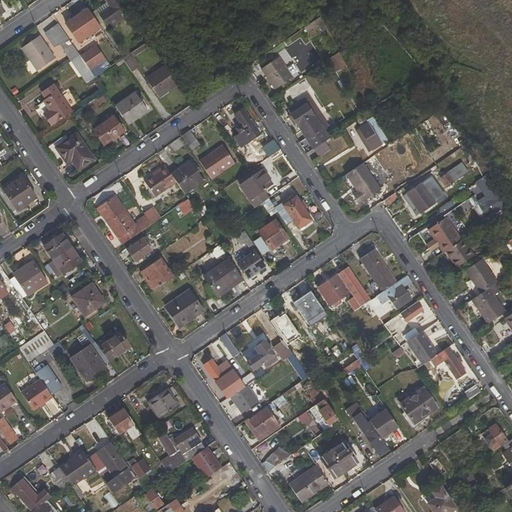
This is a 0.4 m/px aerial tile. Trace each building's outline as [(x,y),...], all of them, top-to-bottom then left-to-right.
[(107,25),(109,28),(130,14),(120,0),(105,0),(111,8),(100,15),(107,25)] [(101,29),(91,15),(87,8),(65,24),(79,44),(101,29)] [(101,29),(107,25),(100,15),(96,11),(91,15),(101,29)] [(318,24),(323,31),(326,29),(320,19),(305,28),(307,32),(318,24)] [(51,30),(60,45),(71,61),(80,56),(58,24),(51,30)] [(44,34),(54,49),(60,45),(51,30),(44,34)] [(40,37),(22,49),(38,72),(55,60),(40,37)] [(131,54),(135,59),(153,46),(149,41),(131,54)] [(80,56),(89,69),(103,60),(94,47),(80,56)] [(285,49),(277,55),(279,58),(292,77),(300,71),(285,49)] [(328,60),(335,73),(346,66),(339,52),(328,60)] [(140,67),(135,59),(131,54),(123,60),(131,73),(140,67)] [(80,56),(71,61),(81,76),(90,70),(89,69),(80,56)] [(293,78),(292,77),(279,58),(261,70),(275,90),(293,78)] [(109,69),(103,60),(89,69),(90,70),(96,78),(109,69)] [(145,80),(158,98),(179,84),(166,66),(145,80)] [(51,114),(46,117),(52,127),(71,114),(72,112),(54,85),(42,94),(45,99),(43,101),(49,111),(51,114)] [(148,111),(135,93),(115,107),(128,125),(148,111)] [(309,96),(303,101),(329,139),(336,135),(309,96)] [(303,101),(287,111),(289,116),(295,125),(313,150),(325,142),(329,139),(303,101)] [(239,135),(233,138),(240,148),(260,135),(243,110),(234,116),(240,125),(234,128),(239,135)] [(356,121),(360,127),(359,128),(372,150),(385,142),(369,111),(356,121)] [(287,117),(293,126),(295,125),(289,116),(287,117)] [(124,132),(114,117),(93,131),(104,146),(124,132)] [(368,153),(372,150),(359,128),(355,131),(368,153)] [(199,146),(190,131),(181,137),(186,143),(191,151),(199,146)] [(65,162),(70,158),(79,171),(95,160),(77,134),(71,137),(73,140),(57,151),(65,162)] [(174,151),(186,143),(181,137),(169,145),(174,151)] [(268,158),(280,150),(274,142),(262,150),(268,158)] [(330,150),(325,142),(313,150),(319,158),(330,150)] [(461,148),(469,162),(474,160),(466,144),(461,148)] [(225,149),(222,145),(207,156),(209,159),(225,149)] [(225,149),(209,159),(207,156),(200,161),(212,179),(235,164),(225,149)] [(469,162),(475,174),(481,171),(474,160),(469,162)] [(204,182),(190,162),(171,175),(176,183),(185,195),(204,182)] [(380,191),(362,164),(346,175),(357,193),(353,196),(359,204),(363,201),(364,202),(380,191)] [(145,182),(155,198),(176,183),(171,175),(165,166),(159,170),(160,172),(153,176),(145,182)] [(262,170),(239,185),(254,207),(261,203),(268,199),(263,191),(273,186),(262,170)] [(458,177),(453,170),(440,179),(447,188),(454,183),(452,181),(458,177)] [(37,198),(22,177),(3,190),(17,211),(37,198)] [(484,178),(477,183),(483,194),(487,201),(480,205),(479,205),(484,215),(492,211),(493,212),(496,217),(503,212),(484,178)] [(435,204),(421,184),(403,196),(416,216),(435,204)] [(282,194),(290,188),(287,185),(280,191),(282,194)] [(401,199),(396,193),(384,201),(389,207),(401,199)] [(476,198),(480,205),(487,201),(483,194),(476,198)] [(306,213),(294,195),(274,208),(277,212),(287,227),(306,213)] [(122,245),(151,225),(147,219),(136,226),(116,196),(101,207),(111,222),(108,224),(122,245)] [(277,212),(274,208),(268,199),(261,203),(270,217),(277,212)] [(188,200),(177,206),(183,216),(194,209),(188,200)] [(101,207),(97,209),(108,224),(111,222),(101,207)] [(159,220),(151,209),(144,214),(147,219),(151,225),(159,220)] [(486,218),(488,222),(494,218),(496,217),(493,212),(486,218)] [(496,217),(494,218),(507,242),(511,239),(511,228),(503,212),(496,217)] [(431,251),(438,246),(443,253),(445,252),(461,241),(446,219),(428,231),(426,228),(419,234),(431,251)] [(288,240),(276,221),(259,232),(271,251),(288,240)] [(253,244),(244,231),(234,238),(238,243),(240,242),(241,244),(245,242),(249,247),(253,244)] [(48,242),(43,245),(63,275),(81,262),(62,234),(49,244),(48,242)] [(142,237),(126,249),(135,262),(151,251),(142,237)] [(269,251),(260,238),(254,242),(263,255),(269,251)] [(463,240),(461,241),(445,252),(456,268),(474,256),(463,240)] [(374,281),(369,285),(377,297),(397,282),(374,250),(359,260),(374,281)] [(265,267),(254,251),(237,263),(248,279),(265,267)] [(160,259),(141,273),(154,291),(173,277),(160,259)] [(216,295),(241,277),(229,259),(203,277),(216,295)] [(498,283),(482,260),(465,272),(470,280),(467,283),(477,297),(489,289),(498,283)] [(33,261),(13,275),(28,297),(48,284),(33,261)] [(0,291),(12,283),(8,277),(6,278),(0,268),(0,291)] [(355,311),(371,300),(348,268),(318,288),(330,306),(350,293),(356,302),(350,305),(355,311)] [(403,288),(412,283),(407,276),(397,282),(377,297),(381,305),(389,300),(396,310),(411,300),(403,288)] [(218,299),(244,281),(241,277),(216,295),(218,299)] [(503,290),(498,283),(489,289),(494,296),(503,290)] [(78,307),(73,310),(81,320),(105,303),(92,284),(72,297),(78,307)] [(489,289),(477,297),(471,301),(488,325),(505,313),(494,296),(489,289)] [(203,312),(189,290),(165,306),(179,328),(203,312)] [(316,317),(324,311),(311,291),(294,303),(311,328),(320,322),(316,317)] [(373,299),(379,307),(381,305),(377,297),(373,299)] [(406,323),(423,311),(417,303),(400,314),(406,323)] [(286,331),(276,316),(269,320),(280,335),(286,331)] [(399,322),(395,317),(383,326),(387,330),(399,322)] [(14,318),(3,326),(9,334),(20,326),(14,318)] [(19,349),(29,363),(54,345),(44,331),(19,349)] [(130,347),(121,333),(99,348),(107,360),(109,362),(130,347)] [(234,357),(239,354),(225,333),(220,337),(234,357)] [(430,360),(437,355),(422,333),(407,343),(422,365),(430,360)] [(277,360),(264,341),(243,356),(253,371),(264,363),(267,368),(277,360)] [(287,358),(293,354),(283,341),(273,348),(282,362),(287,358)] [(102,363),(107,360),(99,348),(94,352),(89,344),(70,358),(86,382),(106,369),(102,363)] [(456,359),(448,347),(437,355),(430,360),(435,367),(443,361),(456,380),(466,374),(459,364),(462,362),(459,357),(456,359)] [(308,377),(293,354),(287,358),(302,381),(308,377)] [(208,377),(211,376),(227,399),(230,398),(248,385),(256,379),(252,373),(230,387),(212,360),(204,365),(208,372),(206,374),(208,377)] [(341,379),(361,365),(358,360),(337,374),(341,379)] [(48,365),(36,374),(40,381),(51,395),(63,387),(48,365)] [(324,400),(316,388),(308,377),(302,381),(318,404),(324,400)] [(22,393),(34,411),(52,398),(51,395),(40,381),(22,393)] [(0,386),(0,411),(16,401),(4,384),(0,386)] [(464,392),(469,400),(481,392),(476,384),(464,392)] [(240,415),(259,402),(248,385),(230,398),(234,404),(240,415)] [(423,388),(399,404),(414,425),(437,409),(423,388)] [(166,391),(148,403),(159,419),(179,406),(175,400),(173,401),(166,391)] [(332,428),(339,422),(324,400),(318,404),(315,406),(322,417),(322,420),(326,425),(329,425),(332,428)] [(360,413),(362,411),(357,403),(346,411),(351,419),(353,417),(360,413)] [(230,406),(237,417),(240,415),(234,404),(230,406)] [(275,418),(266,406),(248,418),(259,435),(269,429),(271,432),(280,426),(278,424),(281,422),(277,416),(275,418)] [(133,441),(141,435),(123,409),(108,420),(119,436),(126,430),(133,441)] [(398,427),(386,410),(369,421),(382,439),(398,427)] [(360,413),(367,423),(369,421),(362,411),(360,413)] [(369,421),(367,423),(360,413),(353,417),(379,455),(388,449),(382,439),(369,421)] [(0,419),(0,431),(3,436),(9,445),(23,435),(18,427),(12,431),(3,417),(0,419)] [(165,431),(171,426),(168,421),(161,425),(165,431)] [(479,430),(474,422),(469,426),(474,434),(479,430)] [(507,441),(495,424),(488,430),(492,435),(484,440),(493,451),(507,441)] [(160,462),(167,474),(191,458),(205,448),(192,429),(177,438),(175,435),(169,440),(164,433),(157,437),(170,455),(160,462)] [(258,437),(259,439),(271,432),(269,429),(259,435),(258,437)] [(0,437),(0,447),(3,452),(8,449),(0,438),(0,437)] [(511,439),(503,446),(506,451),(502,455),(511,469),(511,439)] [(359,463),(345,442),(320,459),(334,479),(359,463)] [(127,470),(129,469),(112,443),(89,459),(96,470),(113,493),(134,479),(127,470)] [(191,458),(206,479),(221,468),(207,447),(205,448),(191,458)] [(96,470),(89,459),(83,451),(59,467),(71,484),(72,486),(96,470)] [(272,454),(266,462),(275,467),(284,461),(272,454)] [(136,479),(144,490),(151,485),(145,476),(149,474),(147,471),(150,469),(144,459),(137,463),(134,459),(129,463),(138,477),(136,479)] [(446,471),(438,459),(430,464),(438,476),(446,471)] [(304,495),(307,499),(328,484),(316,466),(289,485),(298,499),(304,495)] [(62,490),(71,484),(59,467),(51,473),(62,490)] [(228,477),(224,471),(212,480),(216,486),(228,477)] [(30,483),(25,476),(12,488),(17,495),(31,511),(47,500),(56,494),(49,486),(39,494),(37,496),(27,485),(30,483)] [(39,494),(30,483),(27,485),(37,496),(39,494)] [(483,490),(478,483),(471,488),(476,495),(483,490)] [(432,492),(436,498),(427,504),(432,511),(450,511),(456,509),(441,486),(432,492)] [(9,490),(14,497),(17,495),(12,488),(9,490)] [(108,497),(102,488),(100,490),(106,499),(108,497)] [(100,490),(85,499),(94,511),(103,511),(113,505),(112,503),(116,501),(112,495),(108,497),(106,499),(100,490)] [(152,490),(137,500),(146,511),(152,511),(163,504),(152,490)] [(482,505),(490,499),(483,490),(476,495),(476,496),(482,505)] [(298,499),(302,503),(307,499),(304,495),(298,499)] [(476,508),(482,505),(476,496),(470,499),(476,508)] [(403,511),(394,498),(375,511),(403,511)] [(184,511),(175,499),(156,511),(184,511)] [(57,511),(47,500),(33,511),(57,511)]
